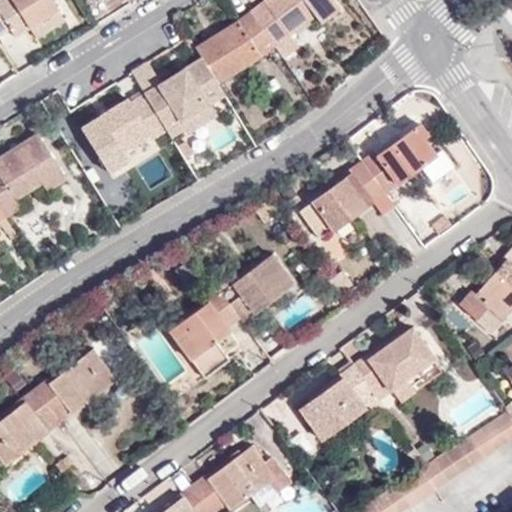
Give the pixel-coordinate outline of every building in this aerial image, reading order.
[(54,0),(0,0),(0,35),(11,28),(16,37),(30,28),(60,9),(54,0)] [(340,7),(335,0),(263,0),(252,9),(278,44),(317,15),(322,21),(340,7)] [(36,39),(66,19),(60,9),(30,28),(36,39)] [(252,9),(238,19),(196,46),(202,56),(219,83),(261,57),(278,44),(252,9)] [(219,83),(202,56),(145,91),(168,129),(172,136),(188,126),(184,119),(211,103),(226,94),(219,83)] [(153,139),(168,129),(145,91),(131,101),(129,97),(83,125),(111,171),(129,160),(125,152),(151,136),(153,139)] [(191,131),(219,115),(211,103),(184,119),(188,126),(191,131)] [(438,153),(417,125),(401,137),(377,154),(374,150),(362,159),(383,187),(395,178),(398,183),(438,153)] [(0,156),(0,204),(7,216),(22,206),(17,197),(44,181),(49,189),(67,177),(39,132),(0,156)] [(374,150),(377,154),(401,137),(397,133),(374,150)] [(371,196),(383,187),(362,159),(350,167),(353,172),(325,192),(301,210),(319,235),(333,226),(335,229),(374,200),(371,196)] [(350,167),(322,187),(325,192),(353,172),(350,167)] [(383,187),(387,191),(398,183),(395,178),(383,187)] [(374,200),(387,191),(383,187),(371,196),(374,200)] [(277,212),(268,200),(259,207),(267,219),(277,212)] [(1,220),(13,239),(20,235),(7,216),(1,220)] [(511,244),(504,254),(508,257),(477,293),(473,289),(471,288),(459,302),(478,318),(487,307),(502,319),(511,307),(511,244)] [(233,283),(229,278),(219,285),(241,315),(251,308),(255,311),(294,282),(273,253),(256,266),(233,283)] [(504,254),(473,289),(477,293),(508,257),(504,254)] [(256,266),(253,261),(229,278),(233,283),(256,266)] [(229,325),(241,315),(219,285),(206,295),(209,300),(186,317),(169,330),(206,377),(230,358),(217,340),(231,329),(229,325)] [(206,295),(182,313),(186,317),(209,300),(206,295)] [(478,318),(492,331),(502,319),(487,307),(478,318)] [(368,359),(364,354),(351,364),(373,393),(386,383),(391,389),(406,378),(436,356),(414,326),(404,333),(368,359)] [(404,333),(400,328),(364,354),(368,359),(404,333)] [(479,339),(470,345),(477,358),(487,350),(479,339)] [(53,380),(50,375),(35,386),(58,414),(69,406),(74,412),(117,377),(94,348),(85,355),(53,380)] [(85,355),(82,350),(50,375),(53,380),(85,355)] [(331,357),(342,371),(351,364),(341,350),(331,357)] [(363,400),(373,393),(351,364),(342,371),(344,375),(311,400),(299,409),(322,439),(367,406),(363,400)] [(342,371),(307,395),(311,400),(344,375),(342,371)] [(15,374),(6,380),(14,393),(23,388),(15,374)] [(400,400),(415,390),(406,378),(391,389),(400,400)] [(373,393),(377,399),(391,389),(386,383),(373,393)] [(47,423),(58,414),(35,386),(23,396),(26,400),(0,420),(0,455),(6,463),(51,429),(47,423)] [(23,396),(0,413),(0,420),(26,400),(23,396)] [(511,439),(511,414),(507,408),(495,417),(510,441),(511,439)] [(51,429),(62,420),(58,414),(47,423),(51,429)] [(499,449),(510,441),(495,417),(483,425),(499,449)] [(487,456),(499,449),(483,425),(471,433),(487,456)] [(474,465),(487,456),(471,433),(459,441),(474,465)] [(461,473),(474,465),(459,441),(447,449),(461,473)] [(208,477),(205,473),(193,482),(215,511),(226,503),(231,508),(272,477),(281,489),(292,480),(274,456),(266,461),(253,443),(242,452),(208,477)] [(242,452),(239,448),(205,473),(208,477),(242,452)] [(435,457),(450,480),(461,473),(447,449),(435,457)] [(437,489),(450,480),(435,457),(425,464),(423,465),(437,489)] [(425,497),(437,489),(423,465),(410,474),(425,497)] [(182,490),(193,482),(181,468),(171,476),(182,490)] [(414,504),(425,497),(410,474),(399,481),(414,504)] [(400,511),(402,511),(414,504),(399,481),(387,490),(400,511)] [(213,511),(215,511),(193,482),(182,490),(185,495),(161,511),(213,511)] [(161,511),(185,495),(182,490),(152,511),(161,511)] [(383,511),(400,511),(387,490),(375,498),(383,511)] [(366,511),(383,511),(375,498),(363,506),(366,511)]
